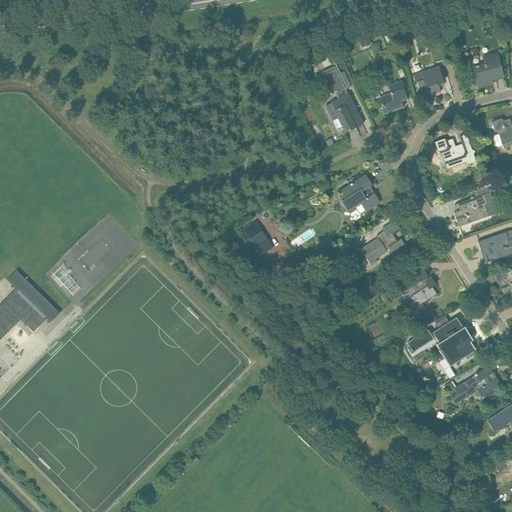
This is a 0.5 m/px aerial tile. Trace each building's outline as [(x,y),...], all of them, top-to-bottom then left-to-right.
[(370,37),(359,40),(363,52),(373,48),(370,37)] [(497,53),(482,56),(484,63),(472,66),(475,78),(477,88),(492,84),(491,80),(503,78),(497,53)] [(362,125),(358,116),(348,95),(347,95),(334,67),(321,73),(332,95),(335,94),(338,100),(325,106),(329,115),(335,112),(345,133),(362,125)] [(443,82),(439,68),(414,75),(416,83),(417,83),(421,98),(440,92),(438,84),(443,82)] [(396,107),(403,105),(401,101),(407,99),(403,88),(404,87),(401,80),(387,86),(390,92),(379,96),(377,91),(383,107),(386,114),(397,110),(396,107)] [(504,121),(501,119),(491,122),(494,132),(498,134),(504,149),(511,145),(511,127),(509,119),(504,121)] [(467,162),(468,164),(475,162),(466,134),(459,137),(462,147),(456,150),(452,139),(448,141),(444,139),(434,142),(438,152),(441,154),(447,169),(467,162)] [(373,194),(368,187),(372,185),(365,175),(339,191),(345,199),(340,202),(347,212),(360,204),(365,212),(371,208),(380,203),(374,193),(373,194)] [(456,212),(453,213),(458,227),(462,225),(468,224),(488,216),(496,213),(489,192),(487,187),(471,192),(473,198),(465,201),(467,208),(456,212)] [(260,255),(273,247),(256,221),(243,229),(260,255)] [(355,245),(343,252),(349,262),(363,253),(367,260),(371,266),(377,262),(376,259),(387,252),(386,250),(388,249),(389,250),(395,259),(391,261),(395,266),(404,260),(401,256),(408,251),(401,239),(396,241),(391,233),(399,228),(395,221),(386,226),(382,229),(383,232),(376,236),(378,239),(362,249),(358,243),(355,245)] [(511,229),(477,242),(480,250),(483,249),(485,256),(496,252),(499,259),(511,253),(511,229)] [(413,295),(417,302),(419,301),(421,303),(436,294),(432,287),(436,285),(431,277),(425,281),(424,279),(428,276),(422,268),(396,284),(402,293),(411,287),(415,294),(413,295)] [(501,287),(501,289),(503,296),(511,292),(511,269),(509,270),(505,272),(507,278),(501,281),(502,285),(501,287)] [(17,271),(8,280),(16,289),(47,319),(51,323),(60,313),(17,271)] [(47,319),(16,289),(3,303),(20,320),(33,333),(47,319)] [(386,291),(380,294),(385,301),(390,298),(386,291)] [(0,340),(20,320),(3,303),(0,305),(0,340)] [(428,330),(407,343),(410,348),(408,350),(411,354),(412,357),(414,359),(415,361),(427,354),(425,352),(423,350),(435,342),(437,345),(442,352),(439,354),(442,359),(445,357),(449,364),(450,366),(463,357),(465,356),(467,358),(473,355),(471,352),(470,351),(474,348),(467,338),(470,337),(464,327),(462,329),(461,328),(462,327),(456,319),(449,323),(439,329),(431,334),(428,330)] [(481,396),(492,390),(500,385),(488,366),(448,392),(455,404),(461,405),(462,400),(471,394),(481,396)] [(511,404),(486,421),(494,432),(508,423),(511,428),(511,404)] [(511,460),(511,457),(511,456),(502,461),(504,464),(511,460)] [(493,480),(487,470),(480,475),(486,485),(493,480)]
